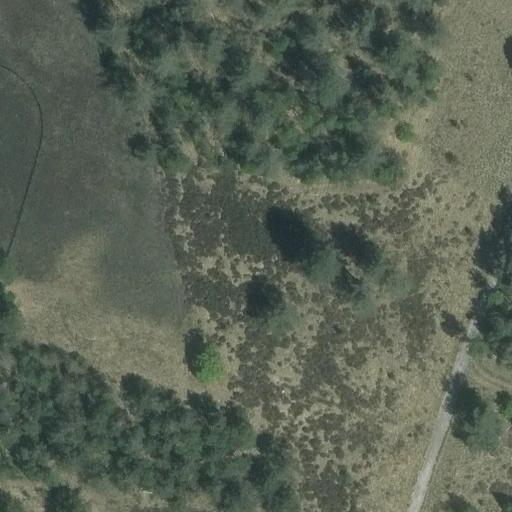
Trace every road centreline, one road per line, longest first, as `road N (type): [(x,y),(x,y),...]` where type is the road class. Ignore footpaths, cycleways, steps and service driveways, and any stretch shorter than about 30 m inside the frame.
road 1 (track): [(415,511),(511,223)]
road 2 (unknown): [(511,293),(437,511)]
